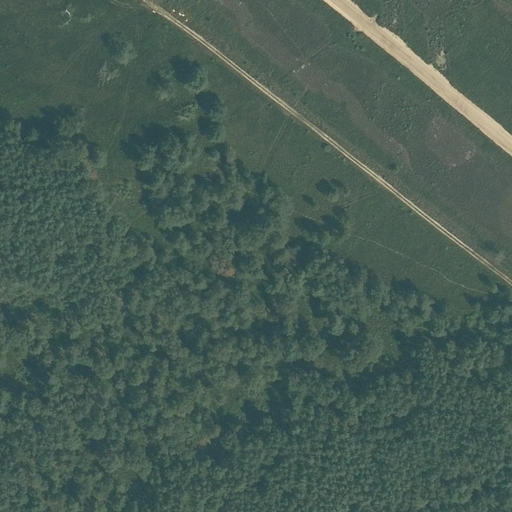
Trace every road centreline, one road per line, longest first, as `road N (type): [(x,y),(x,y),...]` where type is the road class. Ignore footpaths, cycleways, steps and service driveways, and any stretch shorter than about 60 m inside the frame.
road 1 (track): [(511,284),(162,12),(109,0)]
road 2 (track): [(329,0),(511,152)]
